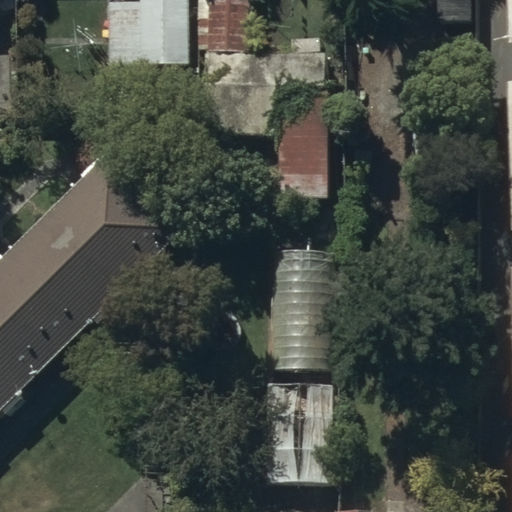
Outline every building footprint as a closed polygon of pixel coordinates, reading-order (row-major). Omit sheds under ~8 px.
[(107,0),(107,64),(196,64),(196,0),(107,0)] [(209,0),(209,38),(253,39),(254,0),(209,0)] [(338,42),(208,48),(211,128),(281,125),(284,195),(330,193),(327,116),(341,116),(338,42)] [(395,69),(356,68),(354,150),(393,151),(395,69)] [(107,138),(0,245),(0,405),(189,219),(107,138)] [(279,376),(267,376),(270,482),(341,480),(338,378),(342,377),(339,246),(275,247),(279,376)] [(456,511),(457,498),(339,497),(339,511),(456,511)]
